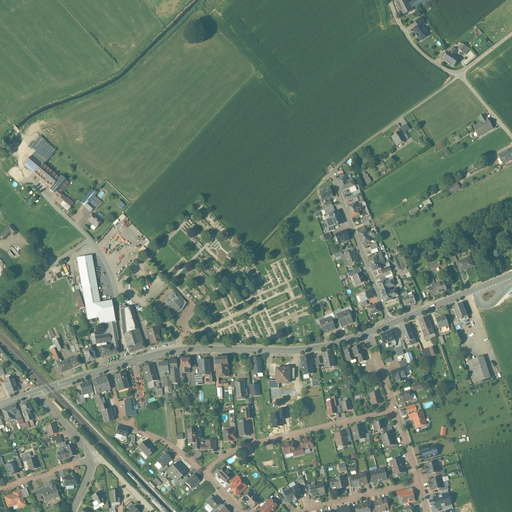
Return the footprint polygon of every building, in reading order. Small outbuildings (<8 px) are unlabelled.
[(410,4),(406,0),(397,0),(394,2),(404,18),(403,18),(405,22),(417,14),(415,10),(414,11),(412,8),(410,4)] [(418,0),(410,4),(412,8),(413,7),(413,8),(429,0),(418,0)] [(421,18),(415,22),(419,28),(422,26),(425,24),(421,18)] [(422,26),(419,28),(414,32),(420,41),(428,36),(426,33),(427,32),(425,29),(424,29),(422,26)] [(467,47),(462,44),(458,50),(463,53),(467,47)] [(453,48),(450,53),(444,61),(454,67),(459,59),(454,55),(457,51),(453,48)] [(484,115),(479,118),(482,123),(487,120),(484,115)] [(482,123),(481,123),(486,132),(493,128),(488,119),(487,120),(482,123)] [(481,123),(473,128),(479,136),(486,132),(481,123)] [(400,132),(392,137),(397,146),(408,139),(405,133),(402,135),(400,132)] [(35,151),(31,154),(40,162),(43,164),(56,151),(44,140),(39,145),(35,151)] [(36,142),(31,147),(35,151),(39,145),(36,142)] [(505,152),(499,156),(503,164),(507,162),(507,161),(509,160),(505,152)] [(40,162),(31,154),(23,164),(32,171),(40,162)] [(40,162),(32,171),(41,179),(49,170),(43,164),(40,162)] [(49,170),(41,179),(49,187),(58,177),(49,170)] [(64,198),(54,189),(63,178),(59,175),(58,177),(49,187),(47,188),(58,198),(55,201),(65,210),(71,203),(65,197),(64,198)] [(345,177),(337,180),(339,186),(353,181),(351,177),(346,180),(345,177)] [(353,181),(339,186),(342,192),(355,187),(353,181)] [(462,188),(459,182),(449,187),(452,193),(462,188)] [(330,188),(320,192),(323,200),(329,198),(329,199),(333,197),(330,188)] [(99,202),(93,197),(90,200),(97,205),(99,202)] [(425,208),(432,205),(429,199),(423,202),(425,208)] [(97,205),(90,200),(88,202),(95,208),(97,205)] [(364,200),(347,207),(350,213),(357,210),(363,208),(366,207),(365,203),(365,204),(364,200)] [(95,208),(88,202),(84,207),(91,212),(95,208)] [(332,207),(324,210),(326,214),(326,215),(329,214),(329,213),(333,211),(334,214),(335,213),(333,207),(332,207)] [(357,210),(350,213),(352,219),(360,216),(359,213),(357,210)] [(335,213),(334,214),(333,211),(329,213),(329,214),(326,215),(327,217),(329,216),(331,219),(326,221),(329,228),(334,226),(338,224),(338,225),(338,226),(343,224),(340,216),(339,216),(337,212),(335,213)] [(102,222),(93,214),(88,220),(93,225),(90,228),(94,231),(96,228),(102,222)] [(10,226),(0,236),(0,238),(2,241),(10,233),(13,236),(17,232),(10,226)] [(366,231),(358,234),(360,240),(368,237),(367,234),(366,231)] [(330,232),(322,235),(325,242),(332,239),(330,232)] [(346,232),(336,235),(339,244),(349,240),(346,232)] [(368,237),(360,240),(363,246),(370,243),(369,240),(375,238),(374,234),(373,234),(368,237)] [(353,252),(344,255),(348,266),(354,264),(354,265),(355,264),(358,263),(353,252)] [(395,256),(393,257),(398,271),(401,270),(395,256)] [(92,257),(77,259),(83,291),(97,288),(92,257)] [(470,257),(457,262),(461,272),(474,267),(470,257)] [(376,258),(368,260),(371,266),(379,264),(377,261),(376,258)] [(437,263),(428,266),(430,270),(441,266),(438,260),(436,261),(437,263)] [(379,264),(371,266),(373,273),(381,269),(380,267),(386,264),(384,261),(379,264)] [(401,270),(398,271),(401,277),(410,274),(407,267),(401,270)] [(362,273),(353,277),(355,281),(356,281),(358,285),(357,285),(357,286),(365,282),(362,273)] [(385,281),(378,284),(380,289),(387,286),(386,283),(385,281)] [(444,283),(436,286),(439,294),(447,291),(444,283)] [(436,286),(428,289),(431,297),(439,294),(436,286)] [(97,288),(83,291),(88,320),(98,318),(100,317),(98,308),(101,307),(97,288)] [(176,298),(175,295),(174,296),(172,292),(169,295),(164,301),(167,303),(166,303),(169,305),(168,306),(171,307),(170,309),(174,313),(180,310),(184,304),(179,299),(179,300),(177,297),(176,298)] [(371,292),(360,296),(362,303),(373,298),(371,292)] [(413,295),(408,296),(407,293),(402,294),(406,307),(416,304),(413,295)] [(391,296),(383,299),(385,304),(393,301),(392,298),(391,296)] [(462,303),(453,307),(458,320),(459,323),(469,320),(467,317),(462,303)] [(371,307),(367,308),(370,316),(380,312),(377,304),(371,307)] [(101,307),(98,308),(100,317),(98,318),(100,325),(103,325),(115,322),(112,305),(101,307)] [(139,330),(132,308),(131,307),(128,308),(123,305),(122,308),(122,310),(120,310),(123,335),(127,348),(129,354),(144,349),(138,330),(139,330)] [(350,313),(349,311),(348,311),(343,313),(347,324),(353,322),(352,319),(350,313)] [(347,324),(343,313),(337,315),(338,318),(340,324),(341,327),(347,324)] [(332,320),(330,315),(324,317),(325,320),(330,331),(336,329),(335,326),(332,320)] [(150,320),(145,316),(141,322),(147,325),(150,320)] [(325,320),(324,317),(316,321),(318,326),(320,325),(323,331),(324,334),(330,331),(325,320)] [(428,317),(418,321),(425,338),(430,336),(434,334),(428,317)] [(445,317),(436,320),(439,328),(448,325),(445,317)] [(115,322),(103,325),(104,330),(116,328),(115,322)] [(409,324),(400,328),(406,343),(415,339),(409,324)] [(157,328),(147,331),(151,344),(161,341),(157,328)] [(391,331),(380,336),(383,341),(384,345),(391,343),(392,344),(396,343),(391,331)] [(117,333),(110,334),(111,342),(110,342),(111,346),(112,349),(118,348),(116,341),(118,341),(117,333)] [(110,342),(111,342),(110,334),(104,335),(95,337),(95,338),(96,345),(101,344),(106,343),(110,342)] [(77,344),(70,347),(73,355),(80,352),(77,344)] [(361,345),(352,349),(354,357),(355,357),(358,356),(360,363),(366,361),(361,345)] [(101,347),(100,347),(102,357),(119,354),(118,348),(112,349),(111,346),(107,346),(101,347)] [(401,347),(395,349),(397,357),(404,355),(401,347)] [(69,360),(62,363),(55,348),(51,350),(57,365),(61,374),(72,369),(69,360)] [(90,349),(84,351),(85,354),(84,354),(87,362),(94,359),(92,352),(91,352),(90,349)] [(352,349),(344,351),(347,363),(355,360),(355,357),(354,357),(352,349)] [(428,349),(422,351),(425,359),(431,357),(428,349)] [(332,352),(322,354),(325,368),(335,366),(332,352)] [(77,356),(69,360),(72,369),(81,365),(77,356)] [(311,356),(300,358),(303,376),(314,374),(311,356)] [(472,360),(467,362),(474,383),(490,378),(483,357),(472,360)] [(227,358),(221,358),(223,378),(229,377),(227,358)] [(261,358),(251,359),(253,374),(263,373),(261,358)] [(190,359),(181,360),(182,368),(179,368),(180,374),(184,374),(190,373),(189,368),(191,368),(190,359)] [(177,360),(168,361),(168,362),(169,370),(171,370),(172,375),(172,381),(172,384),(179,384),(178,369),(177,360)] [(210,360),(199,361),(200,376),(202,376),(209,375),(211,375),(211,374),(210,360)] [(405,360),(398,362),(401,368),(407,366),(405,360)] [(168,362),(159,363),(160,372),(161,372),(161,374),(162,375),(163,375),(163,374),(164,374),(165,374),(165,373),(169,372),(169,370),(168,362)] [(153,365),(143,368),(147,384),(153,382),(157,381),(153,365)] [(405,367),(392,372),(394,378),(395,378),(397,383),(404,381),(403,378),(406,377),(405,375),(407,374),(405,367)] [(284,369),(284,370),(277,370),(277,383),(289,383),(289,379),(289,369),(284,369)] [(124,374),(115,376),(118,390),(128,387),(124,374)] [(13,377),(3,380),(8,395),(18,391),(13,377)] [(106,377),(91,381),(96,395),(100,394),(110,390),(106,377)] [(217,378),(217,387),(229,386),(228,382),(220,383),(220,378),(217,378)] [(319,379),(312,380),(313,387),(320,386),(319,379)] [(236,381),(236,382),(236,387),(237,400),(246,400),(244,381),(236,381)] [(89,382),(80,385),(83,395),(83,396),(93,393),(89,382)] [(258,385),(250,386),(251,395),(254,394),(254,396),(260,396),(258,385)] [(409,391),(400,395),(403,403),(412,400),(409,391)] [(378,392),(371,394),(372,399),(371,399),(370,400),(370,402),(372,402),(372,405),(381,403),(380,397),(379,392),(378,392)] [(102,399),(100,394),(96,395),(94,396),(95,403),(98,402),(99,407),(105,405),(103,399),(102,399)] [(347,401),(346,401),(341,402),(342,405),(343,412),(344,412),(350,410),(351,409),(350,405),(351,404),(350,404),(349,400),(347,401)] [(28,402),(20,405),(26,423),(27,422),(32,420),(33,420),(29,411),(31,411),(28,402)] [(333,402),(330,403),(330,404),(327,405),(329,415),(340,413),(339,406),(335,407),(334,402),(333,402)] [(61,410),(54,403),(52,405),(59,413),(61,410)] [(16,404),(1,410),(7,423),(15,420),(14,417),(20,414),(16,404)] [(415,405),(406,408),(408,413),(411,412),(416,411),(415,405)] [(102,412),(104,422),(113,420),(112,416),(111,410),(107,411),(102,412)] [(279,414),(271,415),(272,426),(283,425),(282,419),(287,419),(286,410),(279,411),(279,414)] [(422,411),(408,415),(410,420),(413,420),(415,428),(426,425),(422,411)] [(384,421),(373,424),(375,431),(380,430),(382,429),(386,428),(384,421)] [(55,424),(46,427),(48,436),(57,433),(55,424)] [(249,424),(239,425),(240,437),(250,435),(249,430),(250,430),(250,427),(249,427),(249,424)] [(363,426),(352,429),(355,441),(365,438),(365,435),(363,426)] [(128,429),(118,427),(116,434),(122,436),(126,437),(128,429)] [(196,430),(188,430),(189,443),(194,443),(197,443),(197,441),(196,430)] [(232,431),(223,432),(224,434),(223,435),(223,437),(224,438),(224,442),(233,441),(233,439),(232,433),(232,431)] [(344,432),(335,435),(337,445),(339,444),(342,446),(343,447),(348,446),(346,438),(345,432),(344,432)] [(384,435),(381,436),(383,442),(394,439),(392,433),(392,432),(384,435)] [(60,436),(52,438),(53,442),(56,441),(57,444),(63,442),(60,436)] [(311,438),(300,441),(302,447),(302,450),(303,450),(313,448),(311,438)] [(394,439),(383,442),(385,449),(388,448),(396,445),(394,439)] [(216,440),(206,441),(206,446),(206,450),(216,450),(216,440)] [(154,451),(145,441),(139,447),(142,451),(143,450),(145,452),(144,453),(148,457),(154,451)] [(74,444),(68,446),(67,442),(63,443),(64,448),(65,448),(66,451),(59,453),(61,460),(60,460),(60,461),(76,455),(75,451),(76,451),(74,444)] [(293,443),(282,445),(284,454),(293,452),(295,452),(294,449),(293,443)] [(428,445),(419,447),(420,453),(422,453),(429,451),(428,448),(428,445)] [(435,446),(428,448),(429,451),(422,453),(424,459),(438,455),(435,446)] [(32,459),(30,453),(24,454),(26,460),(30,471),(37,468),(34,459),(32,459)] [(157,462),(162,468),(172,460),(166,454),(157,462)] [(19,459),(13,461),(14,463),(15,462),(17,469),(22,468),(19,459)] [(393,461),(390,462),(392,469),(403,465),(401,459),(393,461)] [(14,463),(6,465),(9,476),(19,473),(17,469),(15,462),(14,463)] [(178,462),(167,472),(176,481),(176,482),(180,478),(187,472),(178,462)] [(223,463),(217,468),(219,471),(225,466),(223,463)] [(403,465),(392,469),(394,475),(397,474),(405,472),(403,465)] [(224,469),(218,474),(226,482),(233,476),(226,469),(224,469)] [(384,469),(377,470),(380,482),(387,480),(385,471),(384,469)] [(377,470),(371,472),(371,474),(373,483),(380,482),(377,470)] [(365,473),(358,475),(361,486),(367,484),(365,475),(365,473)] [(71,476),(71,477),(64,478),(64,486),(77,485),(76,477),(75,477),(75,475),(71,476)] [(358,475),(351,477),(352,478),(354,487),(354,488),(361,486),(358,475)] [(198,482),(193,476),(185,483),(190,489),(198,482)] [(237,476),(231,482),(234,485),(239,480),(240,479),(237,476)] [(436,479),(429,481),(429,482),(430,486),(443,483),(445,482),(444,477),(441,478),(436,479)] [(344,478),(335,480),(330,481),(331,486),(337,485),(338,489),(346,488),(345,483),(346,483),(344,478)] [(234,485),(231,487),(238,495),(246,487),(239,480),(234,485)] [(48,487),(38,491),(41,497),(43,497),(47,509),(57,505),(61,503),(55,486),(55,482),(48,482),(48,487)] [(323,483),(316,484),(319,496),(326,494),(323,483)] [(310,486),(309,486),(311,493),(312,498),(313,499),(314,500),(316,499),(316,498),(316,497),(319,496),(316,484),(310,486)] [(303,495),(297,486),(291,489),(297,501),(300,499),(300,497),(303,495)] [(16,494),(5,498),(8,508),(15,505),(15,504),(18,503),(19,507),(18,507),(18,508),(25,505),(23,498),(29,496),(26,488),(16,492),(16,494)] [(297,501),(291,489),(284,493),(287,498),(289,502),(290,502),(293,501),(293,502),(297,501)] [(443,495),(433,498),(436,509),(446,507),(447,510),(453,509),(447,490),(442,491),(443,495)] [(118,491),(110,491),(111,503),(119,502),(118,491)] [(244,498),(244,499),(246,501),(246,503),(247,504),(256,496),(251,491),(250,493),(244,498)] [(100,492),(91,497),(94,503),(91,504),(92,508),(104,502),(100,492)] [(406,494),(407,494),(401,495),(403,504),(414,501),(413,494),(409,494),(409,493),(406,494)] [(211,496),(204,502),(207,505),(208,504),(208,503),(213,498),(211,496)] [(256,496),(247,504),(248,506),(251,506),(253,508),(261,501),(256,496)] [(213,498),(208,503),(208,504),(214,510),(220,503),(214,497),(213,498)] [(287,498),(283,500),(288,507),(291,505),(290,502),(289,502),(287,498)] [(271,499),(265,505),(271,511),(272,511),(276,509),(275,508),(277,506),(271,499)] [(386,499),(374,502),(376,509),(376,511),(381,511),(388,510),(387,506),(386,499)]
